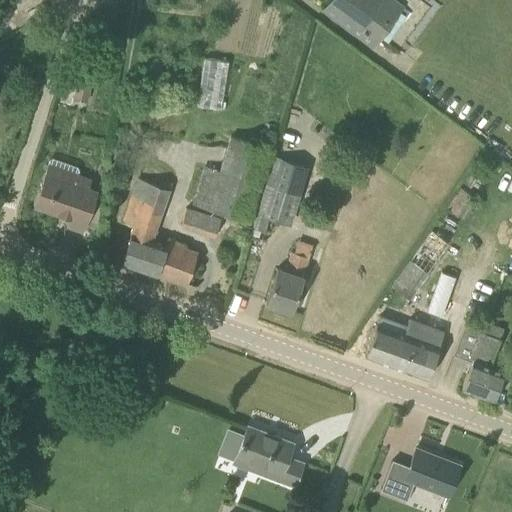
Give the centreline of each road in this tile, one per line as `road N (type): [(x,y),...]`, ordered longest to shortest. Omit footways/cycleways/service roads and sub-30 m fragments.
road 1 (tertiary): [(511,433),(0,250)]
road 2 (unclassified): [(0,227),(73,15),(99,0)]
